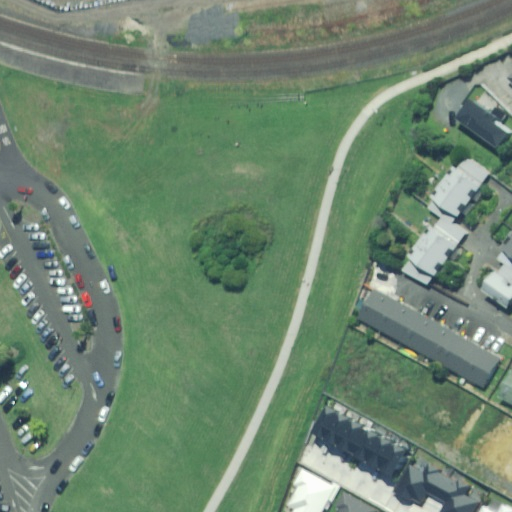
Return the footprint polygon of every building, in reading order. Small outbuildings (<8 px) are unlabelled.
[(501,117),(476,99),(462,119),(503,148),(511,135),(511,130),(499,121),(501,117)] [(439,199),(462,217),(493,175),(470,158),(439,199)] [(462,217),(439,199),(431,209),(445,219),(417,256),(440,274),(471,234),(457,224),(462,217)] [(511,253),(507,250),(500,260),(507,265),(488,293),(511,309),(511,308),(511,253)] [(437,275),(413,261),(407,271),(431,286),(437,275)] [(388,295),(371,285),(354,315),(486,388),(503,358),(388,295)] [(418,425),(341,382),(322,415),(403,459),(418,425)] [(422,443),(404,477),(463,511),(464,511),(483,478),(422,443)] [(337,483),(335,486),(306,470),(298,485),(303,488),(293,506),(299,509),(297,511),(326,511),(333,500),(335,501),(342,489),(343,486),(337,483)] [(511,511),(511,490),(491,481),(476,511),(511,511)] [(378,511),(379,511),(347,493),(340,506),(345,509),(343,511),(378,511)]
